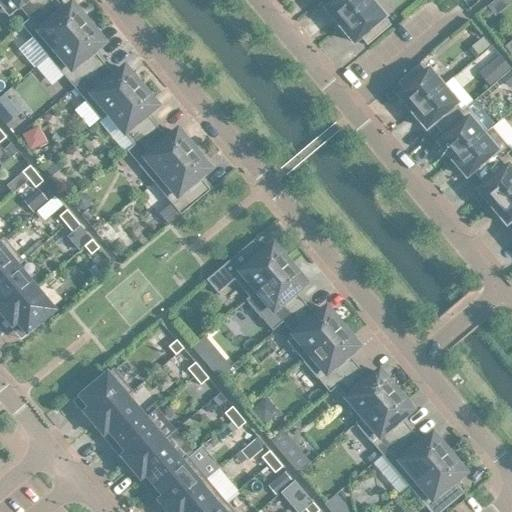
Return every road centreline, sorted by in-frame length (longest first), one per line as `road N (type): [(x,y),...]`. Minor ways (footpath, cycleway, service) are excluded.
road 1 (residential): [(413,351),(121,0)]
road 2 (residential): [(261,0),(498,281)]
road 3 (residential): [(511,466),(413,351)]
